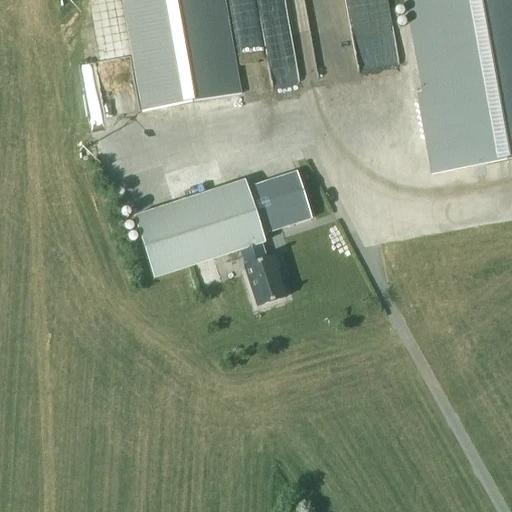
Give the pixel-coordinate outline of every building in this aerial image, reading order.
[(121,0),(141,112),(241,95),(224,0),(121,0)] [(292,37),(285,0),(261,0),(268,42),(281,40),(280,39),(292,37)] [(415,94),(430,175),(511,160),(511,0),(403,0),(420,93),(415,94)] [(81,65),(85,88),(103,85),(98,62),(81,65)] [(295,173),(246,189),(260,233),(261,234),(310,218),(295,173)] [(153,279),(241,250),(247,266),(245,267),(258,307),(285,298),(272,258),(265,260),(260,243),(263,242),(261,234),(260,233),(246,189),(244,182),(133,219),(153,279)]
